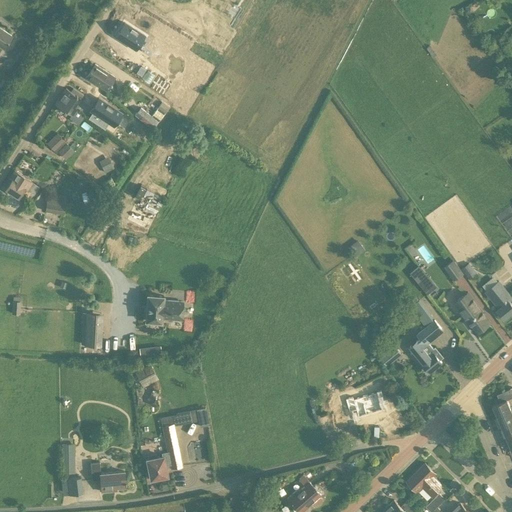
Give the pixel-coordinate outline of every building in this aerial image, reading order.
[(115,36),(135,49),(144,35),(124,22),(115,36)] [(0,44),(4,47),(12,36),(10,35),(0,28),(0,44)] [(115,76),(102,68),(95,63),(87,76),(90,78),(89,79),(106,90),(115,76)] [(282,76),(282,69),(242,69),(281,91),(283,88),(275,84),(279,76),(282,76)] [(70,91),(66,88),(56,104),(73,115),(77,109),(75,108),(80,101),(80,100),(81,98),(83,94),(73,88),(70,91)] [(90,110),(113,125),(120,113),(98,98),(90,110)] [(160,102),(155,108),(164,114),(169,108),(160,102)] [(158,121),(141,107),(135,114),(152,129),(158,121)] [(57,133),(47,144),(56,153),(59,151),(67,158),(74,150),(66,143),(57,133)] [(114,168),(110,161),(101,166),(105,172),(114,168)] [(19,197),(30,180),(15,171),(10,179),(12,180),(6,189),(19,197)] [(158,207),(162,194),(157,193),(153,206),(158,207)] [(46,211),(64,213),(66,199),(48,196),(46,211)] [(444,265),(454,279),(462,273),(452,259),(444,265)] [(468,277),(476,272),(468,262),(461,267),(468,277)] [(426,293),(435,285),(426,274),(417,281),(426,293)] [(511,300),(499,284),(488,294),(500,309),(498,310),(505,319),(511,313),(511,303),(510,301),(511,300)] [(477,332),(490,322),(468,292),(455,301),(477,332)] [(166,299),(167,294),(149,293),(147,320),(163,322),(164,319),(184,320),(185,300),(166,299)] [(19,312),(19,300),(11,300),(11,312),(19,312)] [(419,302),(412,306),(422,319),(428,314),(419,302)] [(83,312),(82,324),(103,325),(106,325),(106,312),(86,311),(86,312),(83,312)] [(444,365),(441,361),(444,359),(438,350),(436,352),(429,343),(444,331),(437,323),(433,318),(432,319),(424,326),(416,332),(420,337),(409,346),(422,362),(421,363),(431,376),(444,365)] [(102,345),(103,325),(82,324),(81,344),(102,345)] [(159,346),(141,345),(141,354),(158,355),(159,346)] [(388,365),(402,354),(399,350),(392,355),(389,352),(382,358),(388,365)] [(138,370),(135,371),(143,386),(159,378),(151,363),(144,367),(143,365),(137,368),(138,370)] [(511,411),(507,399),(511,397),(511,387),(497,394),(500,402),(493,405),(498,416),(511,411)] [(382,409),(377,391),(354,398),(353,396),(346,398),(350,411),(357,409),(359,416),(382,409)] [(323,396),(325,402),(330,419),(341,416),(336,399),(334,393),(323,396)] [(511,410),(511,411),(498,416),(502,428),(511,423),(511,410)] [(146,459),(150,478),(152,478),(152,480),(159,479),(158,477),(167,475),(165,465),(170,464),(171,468),(182,466),(173,423),(162,426),(168,452),(162,453),(162,455),(156,457),(156,453),(147,455),(148,458),(146,459)] [(511,423),(502,428),(507,439),(511,436),(511,423)] [(204,439),(192,441),(196,462),(207,460),(204,439)] [(62,472),(75,472),(74,443),(61,443),(62,472)] [(91,480),(100,479),(101,491),(112,490),(112,488),(125,487),(123,470),(100,473),(99,461),(90,462),(91,480)] [(432,495),(443,484),(429,470),(431,468),(425,462),(406,480),(417,491),(418,490),(427,499),(432,495)] [(69,494),(82,492),(80,476),(67,477),(69,494)] [(319,496),(320,495),(309,481),(297,491),(296,490),(287,498),(298,511),(300,511),(311,503),(314,506),(322,499),(319,496)] [(432,511),(445,498),(439,492),(425,506),(432,511)] [(417,511),(406,500),(400,506),(394,500),(381,511),(417,511)] [(469,511),(460,502),(449,511),(442,511),(437,507),(432,511),(469,511)]
